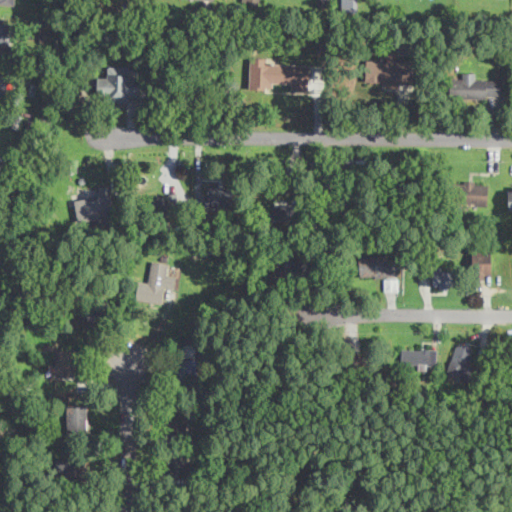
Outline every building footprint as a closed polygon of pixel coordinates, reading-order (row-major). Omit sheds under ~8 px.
[(342,0),(342,8),(356,8),(356,0),(342,0)] [(14,18),(0,16),(0,48),(9,50),(14,18)] [(309,87),(309,63),(269,62),(269,57),(250,56),(249,86),(309,87)] [(415,60),(369,59),(369,81),(414,82),(415,60)] [(0,100),(4,101),(10,70),(0,68),(0,100)] [(129,101),(130,95),(138,96),(140,73),(108,70),(107,76),(98,76),(97,94),(105,95),(105,98),(129,101)] [(449,78),(449,96),(500,95),(500,78),(476,78),(476,72),(462,72),(462,78),(449,78)] [(488,180),(455,180),(455,204),(488,204),(488,180)] [(75,200),(78,220),(114,215),(110,184),(98,185),(100,196),(75,200)] [(232,185),(205,185),(205,205),(232,205),(232,185)] [(177,193),(149,196),(151,214),(179,211),(177,193)] [(292,218),(290,203),(271,205),(272,219),(292,218)] [(472,273),(490,273),(490,250),(472,250),(472,273)] [(395,275),(395,254),(359,254),(359,275),(395,275)] [(299,256),(283,255),(281,268),(298,270),(299,256)] [(306,268),(306,255),(292,255),(292,268),(306,268)] [(150,260),(147,282),(137,280),(134,298),(160,303),(163,286),(173,287),(175,276),(165,274),(167,263),(150,260)] [(432,287),(453,287),(453,266),(432,266),(432,287)] [(398,277),(386,277),(386,290),(398,290),(398,277)] [(112,314),(99,298),(83,311),(97,327),(112,314)] [(476,346),(456,340),(447,372),(467,377),(476,346)] [(437,363),(437,348),(402,347),(402,362),(437,363)] [(55,349),(55,376),(75,376),(75,349),(55,349)] [(350,374),(372,374),(372,353),(350,353),(350,374)] [(198,387),(198,357),(179,357),(179,387),(198,387)] [(168,429),(190,429),(190,402),(168,402),(168,429)] [(86,404),(67,404),(67,430),(86,430),(86,404)] [(168,452),(168,480),(187,480),(187,452),(168,452)] [(56,457),(56,478),(86,478),(85,457),(56,457)]
